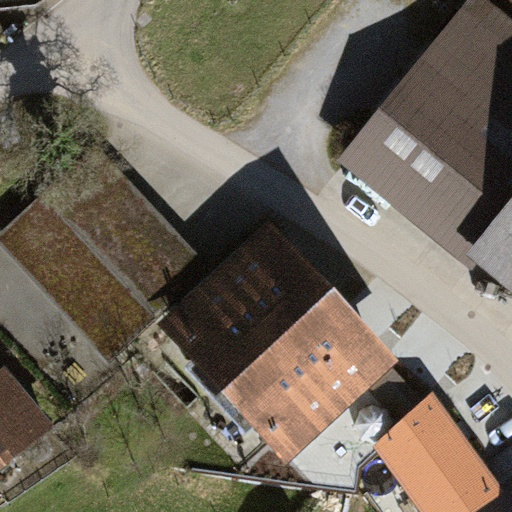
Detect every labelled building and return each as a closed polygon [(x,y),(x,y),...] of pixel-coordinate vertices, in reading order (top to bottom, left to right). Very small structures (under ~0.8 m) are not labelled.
[(511,0),(478,0),(357,147),(511,274),(511,0)] [(200,269),(94,152),(3,234),(109,351),(200,269)] [(273,223),(162,322),(278,451),(389,353),(273,223)] [(0,467),(49,426),(0,369),(0,467)] [(432,386),(370,430),(428,511),(464,511),(502,485),(432,386)] [(348,511),(341,502),(327,511),(348,511)]
